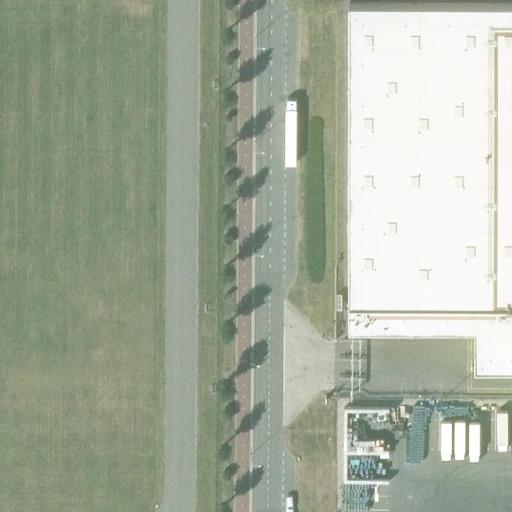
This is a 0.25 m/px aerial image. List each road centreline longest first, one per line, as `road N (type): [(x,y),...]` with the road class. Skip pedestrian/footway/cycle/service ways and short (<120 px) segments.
road 1 (unclassified): [(269,511),(273,0)]
road 2 (unknown): [(511,376),(270,367)]
road 3 (unknown): [(269,480),(355,483),(374,511)]
